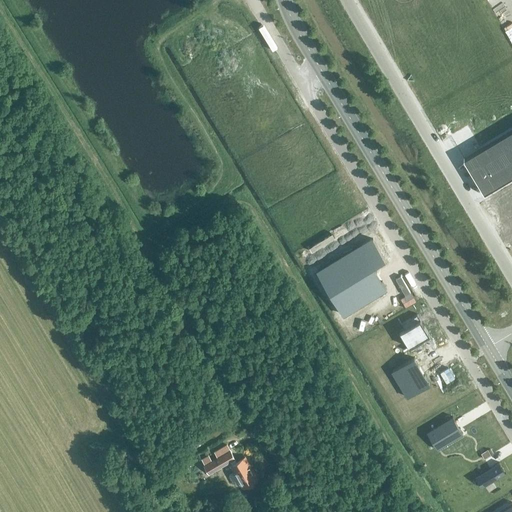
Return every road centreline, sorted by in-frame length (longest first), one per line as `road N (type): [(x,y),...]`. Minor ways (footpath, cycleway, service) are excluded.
road 1 (unclassified): [(511,432),(302,83)]
road 2 (unclassified): [(511,277),(346,0)]
road 3 (primary): [(487,348),(321,72)]
road 4 (track): [(0,11),(152,258)]
road 5 (track): [(0,220),(127,432),(95,445)]
